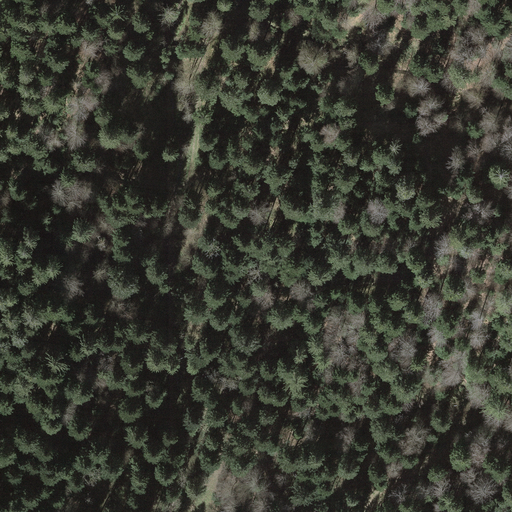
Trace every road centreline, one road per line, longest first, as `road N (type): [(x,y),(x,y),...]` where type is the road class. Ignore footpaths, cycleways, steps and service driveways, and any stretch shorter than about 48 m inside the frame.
road 1 (track): [(511,183),(450,206),(437,230),(428,284),(432,342),(469,394),(465,423),(377,492),(368,511)]
road 2 (track): [(240,0),(208,40),(189,174),(176,186),(167,183),(147,124),(132,0)]
